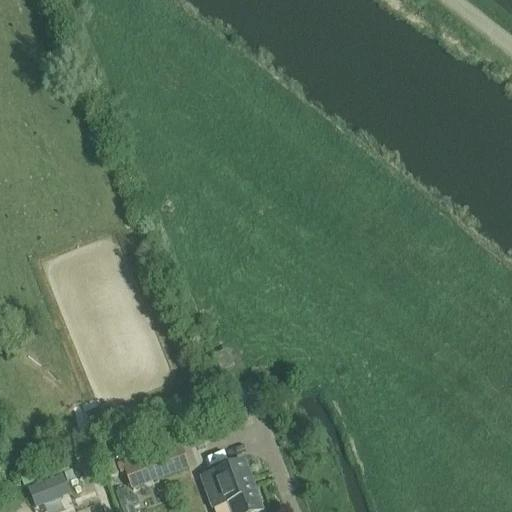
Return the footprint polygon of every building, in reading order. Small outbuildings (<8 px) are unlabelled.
[(218,370),(234,368),(233,353),(216,354),(218,370)] [(271,389),(275,398),(286,393),(283,385),(271,389)] [(242,408),(231,413),(235,425),(247,421),(242,408)] [(149,454),(116,467),(120,477),(125,475),(129,486),(186,464),(181,451),(152,462),(149,454)] [(111,460),(102,463),(109,481),(118,477),(111,460)] [(214,476),(202,480),(213,511),(259,511),(242,465),(214,476)] [(62,479),(29,492),(34,505),(67,492),(62,479)]
